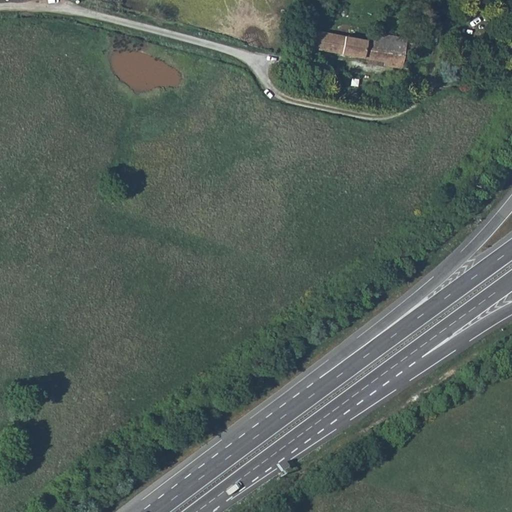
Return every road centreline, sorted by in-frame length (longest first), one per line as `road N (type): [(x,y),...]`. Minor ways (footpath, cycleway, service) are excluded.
road 1 (track): [(0,7),(62,9),(237,51),(292,100),(377,117),(414,105),(428,85),(440,22)]
road 2 (trunk): [(511,204),(421,295),(317,375),(308,396)]
road 3 (trunk): [(511,249),(308,396)]
road 4 (trunk): [(195,511),(379,375)]
road 5 (trunk): [(308,396),(155,511)]
road 6 (trunk): [(379,375),(511,279)]
road 7 (trunk): [(379,375),(407,374),(511,309)]
